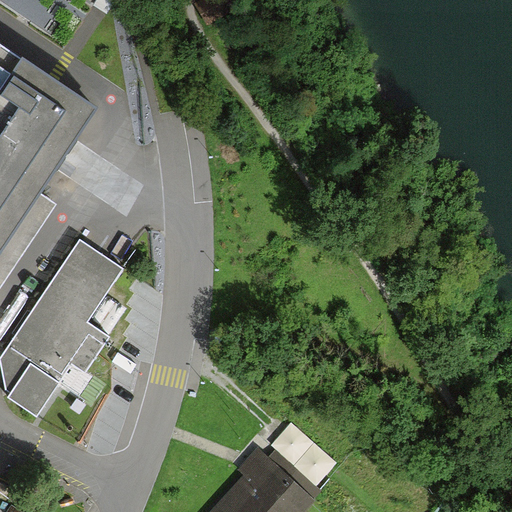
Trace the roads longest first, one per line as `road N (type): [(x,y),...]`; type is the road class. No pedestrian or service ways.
road 1 (track): [(193,0),(190,15),(511,485)]
road 2 (unclassified): [(125,511),(157,428),(186,285),(185,240),(148,180)]
road 3 (track): [(182,330),(279,328),(445,394)]
